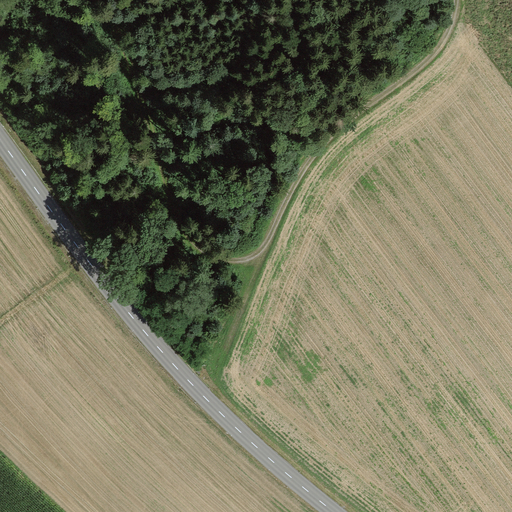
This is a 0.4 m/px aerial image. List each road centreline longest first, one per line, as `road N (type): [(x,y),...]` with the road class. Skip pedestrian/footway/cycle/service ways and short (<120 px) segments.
road 1 (track): [(456,0),(452,32),(315,150),(266,242),(246,257),(221,261),(195,248),(177,222),(128,41),(104,0)]
road 2 (tertiary): [(333,511),(182,374),(0,139)]
